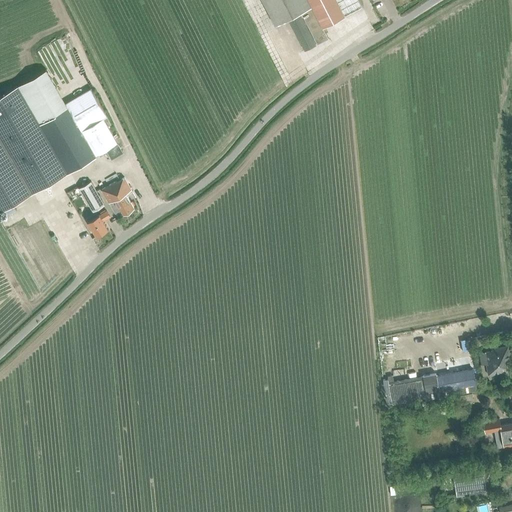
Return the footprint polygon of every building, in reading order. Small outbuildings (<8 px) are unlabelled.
[(225,0),(246,41),(275,26),(311,7),(312,8),(301,14),(317,44),(328,38),(322,28),(345,16),(344,15),(361,6),(358,0),(225,0)] [(289,22),(304,51),(315,45),(300,16),(289,22)] [(45,69),(0,95),(0,211),(95,156),(67,107),(65,103),(45,69)] [(90,89),(65,103),(67,107),(95,156),(106,174),(116,168),(127,162),(107,127),(110,125),(106,117),(98,103),(90,89)] [(121,210),(123,214),(134,208),(126,193),(133,190),(125,176),(101,189),(108,203),(109,203),(115,213),(121,210)] [(79,188),(92,212),(104,205),(90,181),(79,188)] [(86,217),(88,221),(96,235),(108,229),(102,221),(109,217),(106,211),(99,214),(98,215),(96,211),(86,217)] [(481,364),(487,363),(488,374),(511,370),(507,345),(491,348),(491,349),(479,352),(481,364)] [(435,372),(422,375),(423,378),(426,393),(426,397),(427,399),(476,390),(475,384),(474,377),(473,369),(436,376),(435,372)] [(388,378),(383,379),(386,404),(424,397),(426,397),(426,393),(423,378),(389,384),(388,382),(388,378)] [(493,419),(483,420),(485,432),(494,430),(497,447),(511,445),(511,444),(511,422),(503,424),(500,424),(499,418),(493,419)] [(483,473),(454,477),(456,495),(486,491),(483,473)]
